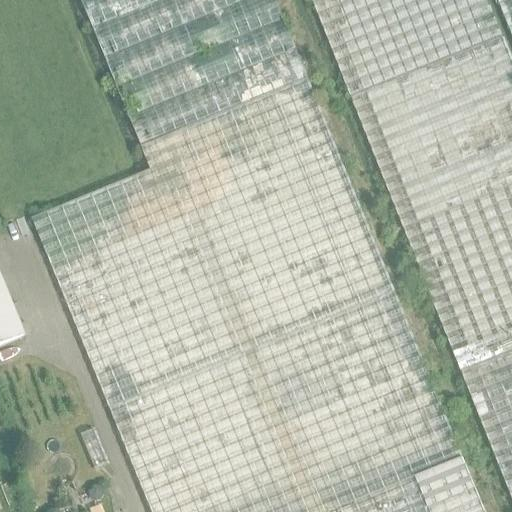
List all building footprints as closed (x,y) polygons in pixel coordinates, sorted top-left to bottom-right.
[(33,222),(150,511),(482,511),(415,347),(349,185),(273,0),(80,0),(150,174),(33,222)] [(309,0),(434,313),(511,503),(511,66),(511,63),(485,0),(309,0)] [(511,0),(496,0),(511,39),(511,0)] [(0,347),(22,339),(0,284),(0,347)] [(93,432),(82,436),(95,470),(107,466),(93,432)] [(94,488),(90,494),(90,499),(94,503),(100,502),(105,496),(104,491),(100,487),(94,488)]
